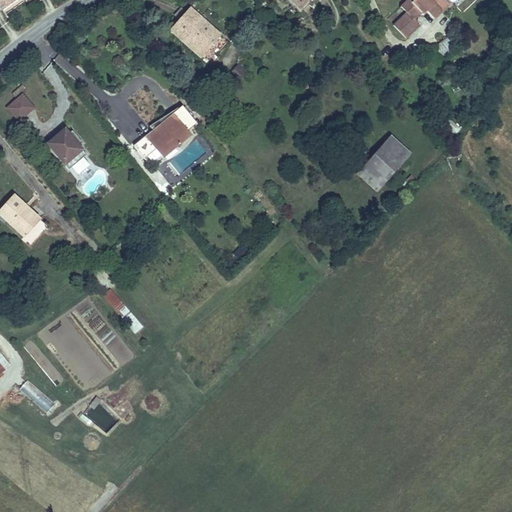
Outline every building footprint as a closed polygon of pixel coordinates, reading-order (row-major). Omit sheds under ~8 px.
[(0,0),(0,6),(3,10),(17,0),(0,0)] [(290,0),(300,9),(308,0),(290,0)] [(408,0),(401,7),(407,13),(394,26),(406,39),(420,26),(414,20),(421,13),(424,16),(428,13),(434,20),(450,5),(445,0),(408,0)] [(205,53),(221,35),(191,9),(175,27),(205,53)] [(180,37),(202,56),(205,53),(175,27),(171,31),(179,39),(180,37)] [(453,33),(431,51),(440,62),(462,44),(453,33)] [(301,86),(307,95),(315,90),(310,82),(301,86)] [(22,86),(13,94),(16,97),(25,89),(22,86)] [(18,124),(34,109),(20,95),(4,110),(18,124)] [(195,121),(183,106),(134,145),(145,158),(156,149),(160,154),(175,142),(178,146),(181,143),(178,139),(195,126),(197,124),(195,121)] [(49,145),(70,171),(88,157),(81,148),(84,145),(74,132),(70,135),(68,133),(59,140),(57,138),(49,145)] [(391,137),(366,166),(385,183),(410,154),(391,137)] [(366,166),(357,175),(377,192),(385,183),(366,166)] [(229,167),(220,175),(226,181),(235,173),(229,167)] [(411,176),(401,187),(405,192),(416,181),(411,176)] [(14,196),(0,210),(0,214),(24,237),(40,220),(14,196)] [(103,297),(135,334),(143,327),(111,290),(103,297)] [(0,375),(11,366),(0,353),(0,375)] [(19,389),(45,415),(54,406),(28,380),(19,389)] [(97,398),(90,406),(94,410),(101,401),(97,398)]
